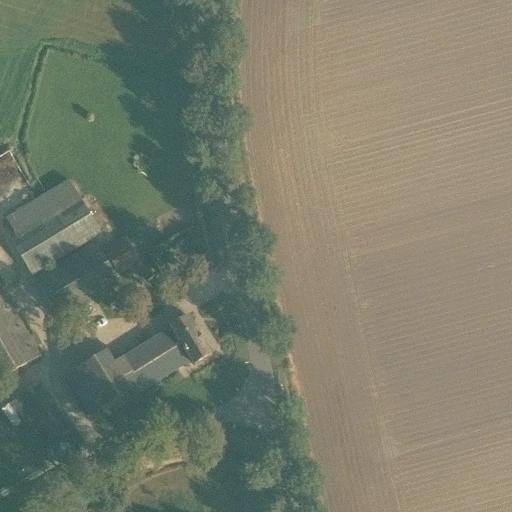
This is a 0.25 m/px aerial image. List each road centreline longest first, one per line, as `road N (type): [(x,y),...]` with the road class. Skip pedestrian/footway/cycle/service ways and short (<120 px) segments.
road 1 (unclassified): [(248,386),(202,142),(199,0)]
road 2 (unclassified): [(7,511),(167,413),(248,386)]
road 3 (unclassified): [(277,511),(248,386)]
